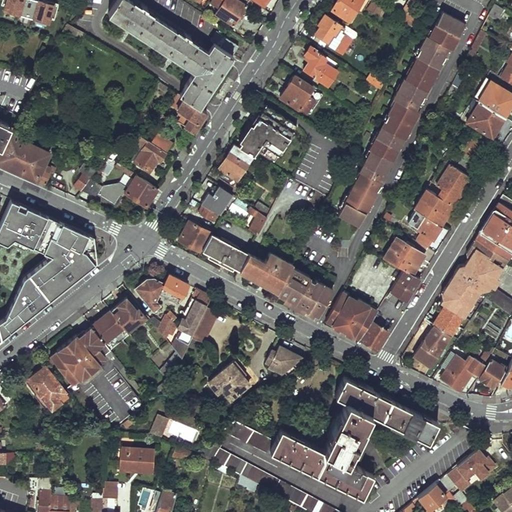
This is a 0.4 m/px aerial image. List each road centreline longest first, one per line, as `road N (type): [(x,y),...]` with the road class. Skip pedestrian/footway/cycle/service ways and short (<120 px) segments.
road 1 (residential): [(141,241),(302,0)]
road 2 (tertiary): [(380,366),(141,241)]
road 3 (residential): [(380,366),(511,154)]
road 4 (residential): [(0,358),(141,241)]
road 5 (tertiary): [(141,241),(0,176)]
road 6 (tertiary): [(491,412),(380,366)]
